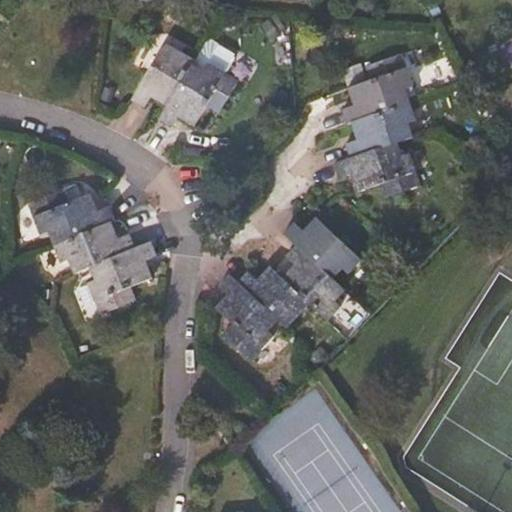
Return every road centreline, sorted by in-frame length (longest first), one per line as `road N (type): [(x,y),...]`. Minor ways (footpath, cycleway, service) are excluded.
road 1 (residential): [(0,108),(120,148),(159,173),(186,242),(181,283)]
road 2 (residential): [(181,283),(165,511)]
road 3 (residential): [(181,283),(324,137)]
